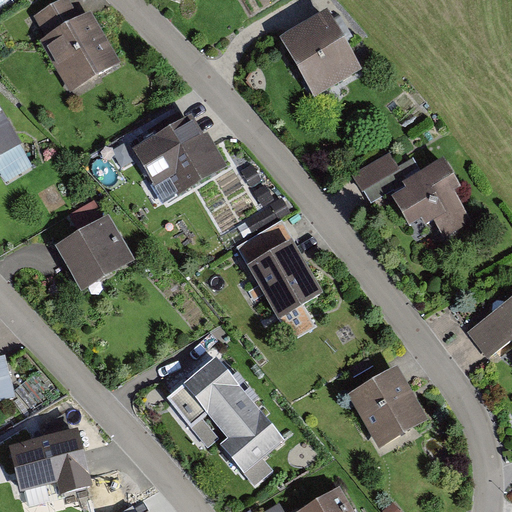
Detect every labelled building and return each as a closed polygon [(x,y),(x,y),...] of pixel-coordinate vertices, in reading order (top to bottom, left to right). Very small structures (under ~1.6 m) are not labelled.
[(82,16),(71,0),(70,0),(43,18),(52,33),(40,40),(73,93),(120,64),(89,15),(82,16)] [(366,73),(328,16),(280,47),(318,105),(366,73)] [(0,162),(25,148),(0,104),(0,162)] [(222,168),(188,117),(134,152),(168,203),(222,168)] [(371,202),(412,182),(397,152),(356,171),(371,202)] [(483,213),(446,160),(390,200),(427,252),(483,213)] [(82,229),(103,217),(95,203),(74,215),(82,229)] [(134,262),(108,218),(61,246),(87,290),(134,262)] [(323,294),(286,237),(242,265),(279,323),(323,294)] [(511,299),(474,331),(511,377),(511,299)] [(267,418),(227,354),(180,383),(220,447),(267,418)] [(431,427),(397,371),(354,397),(388,453),(431,427)] [(46,424),(51,438),(73,430),(69,417),(46,424)] [(22,501),(91,486),(81,442),(12,457),(22,501)] [(352,511),(333,483),(288,511),(352,511)]
